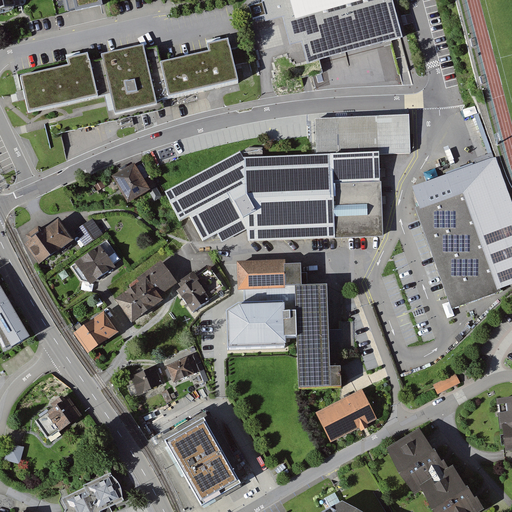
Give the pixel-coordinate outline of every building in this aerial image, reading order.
[(14,0),(0,0),(0,13),(16,9),(14,0)] [(74,0),(77,9),(102,4),(101,0),(74,0)] [(280,0),(292,44),(302,42),(308,66),(402,42),(391,0),(280,0)] [(70,69),(21,80),(29,113),(111,95),(116,116),(160,107),(159,102),(240,84),(230,41),(209,46),(211,54),(162,65),(161,56),(146,59),(144,48),(102,57),(103,62),(90,65),(89,57),(69,61),(70,69)] [(250,150),(165,195),(180,224),(190,219),(205,244),(217,236),(222,245),(247,230),(249,244),(385,238),(381,155),(410,153),(410,116),(316,120),(316,126),(307,126),(308,150),(317,150),(317,156),(262,160),(262,150),(250,150)] [(511,200),(497,159),(412,189),(454,305),(511,283),(511,200)] [(136,166),(113,179),(128,205),(151,193),(136,166)] [(31,243),(25,246),(40,267),(75,243),(60,222),(43,233),(40,229),(27,238),(31,243)] [(93,222),(75,233),(85,249),(103,237),(93,222)] [(102,246),(76,263),(91,287),(117,269),(102,246)] [(286,259),(236,261),(237,295),(295,293),(296,310),(284,311),(284,303),(241,305),(229,312),(231,348),(284,346),(283,337),(299,337),(301,391),(343,389),(342,368),(332,369),(329,288),(303,288),(303,266),(287,267),(286,259)] [(140,286),(117,302),(133,325),(164,303),(161,299),(179,286),(162,263),(137,281),(140,286)] [(187,286),(177,293),(193,315),(226,292),(210,270),(199,278),(195,273),(184,281),(187,286)] [(0,325),(13,348),(30,338),(0,287),(0,325)] [(107,314),(76,335),(89,355),(120,333),(107,314)] [(194,356),(167,368),(174,384),(201,373),(194,356)] [(156,367),(132,377),(139,395),(164,385),(156,367)] [(438,394),(461,383),(457,374),(434,385),(438,394)] [(375,417),(361,391),(319,413),(332,439),(375,417)] [(511,398),(497,400),(501,431),(505,431),(508,453),(511,452),(511,398)] [(61,434),(82,419),(67,400),(37,422),(50,439),(59,432),(61,434)] [(206,419),(165,442),(203,508),(243,485),(206,419)] [(422,428),(386,450),(414,495),(422,491),(435,511),(484,511),(486,511),(479,499),(477,500),(456,466),(449,470),(445,462),(443,463),(422,428)] [(7,460),(20,463),(24,448),(10,444),(7,460)] [(66,511),(109,511),(125,504),(124,495),(121,487),(117,481),(111,477),(61,502),(66,511)] [(360,511),(343,502),(326,511),(360,511)]
